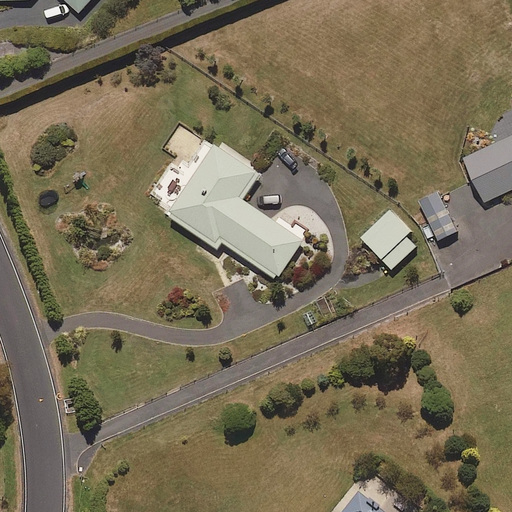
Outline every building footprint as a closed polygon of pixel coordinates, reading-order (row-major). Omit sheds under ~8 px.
[(66,0),(78,12),(89,0),(66,0)] [(511,135),(464,157),(484,201),(511,188),(511,135)] [(242,197),(259,172),(214,142),(167,213),(216,246),(220,240),(277,278),(303,239),(242,197)] [(439,239),(457,231),(438,191),(420,200),(439,239)] [(406,235),(411,230),(390,209),(361,236),(392,269),(416,245),(406,235)] [(381,511),(356,492),(339,511),(381,511)]
